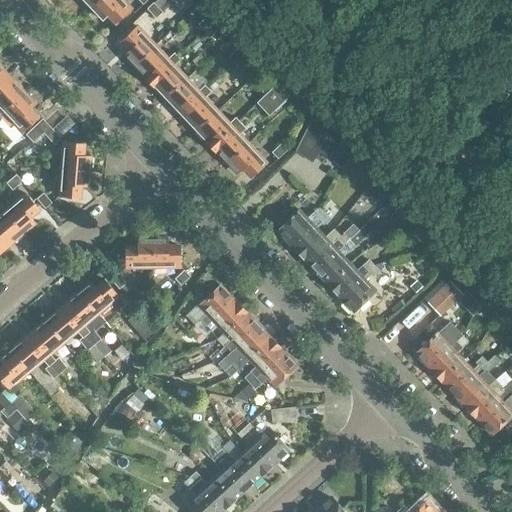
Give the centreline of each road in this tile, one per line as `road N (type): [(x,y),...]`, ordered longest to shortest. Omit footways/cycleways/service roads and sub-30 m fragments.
road 1 (residential): [(385,407),(169,175)]
road 2 (residential): [(169,175),(6,0)]
road 3 (residential): [(0,305),(169,175)]
road 4 (residential): [(265,511),(385,407)]
road 5 (residential): [(484,511),(385,407)]
